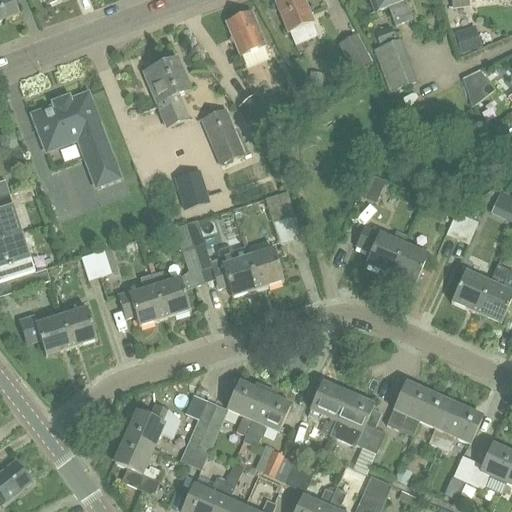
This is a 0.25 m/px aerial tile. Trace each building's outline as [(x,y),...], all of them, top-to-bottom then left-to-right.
[(0,0),(0,23),(19,17),(12,0),(0,0)] [(317,38),(312,25),(313,24),(304,0),(285,0),(277,3),(289,33),(290,33),(295,46),(317,38)] [(411,22),(402,0),(370,0),(376,15),(388,10),(395,28),(411,22)] [(470,0),(451,0),(453,9),(468,7),(467,1),(470,0)] [(265,51),(251,13),(225,23),(237,57),(259,49),(261,53),(265,51)] [(482,49),(475,27),(455,34),(461,56),(482,49)] [(397,43),(391,29),(375,35),(380,49),(397,43)] [(371,65),(364,51),(357,36),(339,45),(353,74),(371,65)] [(417,85),(405,53),(378,63),(389,95),(417,85)] [(144,75),(162,119),(167,130),(190,121),(179,96),(188,92),(176,62),(144,75)] [(480,72),(463,81),(467,96),(475,107),(495,92),(480,72)] [(321,91),(324,76),(311,73),(308,89),(321,91)] [(56,109),(34,118),(48,153),(80,141),(81,144),(103,136),(88,96),(70,103),(69,100),(54,106),(56,109)] [(260,135),(278,123),(257,96),(240,109),(260,135)] [(227,111),(200,122),(220,168),(249,155),(242,137),(238,139),(227,111)] [(0,137),(0,144),(3,153),(19,148),(14,133),(0,137)] [(511,146),(500,156),(507,166),(511,162),(511,146)] [(109,150),(87,159),(98,188),(121,179),(109,150)] [(10,168),(25,163),(20,151),(5,155),(10,168)] [(173,180),(184,213),(211,205),(200,171),(173,180)] [(386,183),(374,178),(364,200),(376,205),(386,183)] [(23,200),(36,197),(33,188),(20,191),(23,200)] [(288,194),(287,194),(265,201),(273,224),(280,247),(303,240),(295,217),(288,194)] [(0,241),(22,234),(10,195),(0,198),(0,241)] [(473,205),(467,220),(458,242),(468,247),(478,224),(484,211),(488,213),(493,201),(485,197),(473,205)] [(446,237),(458,242),(467,220),(456,215),(446,237)] [(198,223),(185,227),(193,250),(205,246),(198,223)] [(185,227),(175,230),(189,274),(199,271),(193,250),(185,227)] [(365,266),(390,277),(404,246),(366,228),(356,250),(370,256),(365,266)] [(35,275),(30,260),(22,234),(0,241),(0,284),(8,283),(8,284),(35,275)] [(429,257),(404,246),(390,277),(414,288),(429,257)] [(212,269),(210,270),(214,283),(215,283),(218,292),(228,289),(231,300),(248,294),(249,297),(258,295),(257,292),(247,259),(244,249),(231,253),(230,250),(229,250),(229,249),(220,252),(220,253),(218,254),(220,261),(211,264),(212,269)] [(245,249),(244,249),(247,259),(257,292),(258,295),(269,291),(268,288),(283,283),(273,251),(248,259),(245,249)] [(105,252),(92,256),(99,280),(112,276),(105,252)] [(81,260),(89,283),(99,280),(92,256),(81,260)] [(152,264),(147,266),(151,277),(150,278),(153,288),(164,322),(190,313),(184,293),(180,280),(165,285),(162,273),(156,276),(152,264)] [(500,327),(506,315),(506,314),(511,317),(511,274),(497,268),(490,284),(476,316),(500,327)] [(50,283),(46,271),(35,275),(8,284),(12,295),(50,283)] [(451,305),(476,316),(490,284),(465,273),(451,305)] [(127,295),(118,297),(125,321),(134,318),(138,330),(164,322),(153,288),(150,278),(140,281),(143,291),(128,296),(127,295)] [(86,310),(60,318),(70,351),(96,342),(86,310)] [(60,318),(37,325),(36,326),(33,319),(20,323),(27,347),(40,343),(45,359),(70,351),(60,318)] [(237,433),(246,437),(247,437),(265,396),(239,385),(227,412),(218,407),(200,447),(211,451),(222,427),(222,426),(228,412),(244,419),(237,433)] [(321,433),(330,437),(348,396),(324,385),(312,412),(327,419),(321,433)] [(420,423),(432,397),(406,385),(388,426),(397,430),(414,438),(420,423)] [(257,450),(266,429),(279,434),(291,407),(265,396),(247,437),(246,437),(243,444),(257,450)] [(355,448),(355,447),(365,451),(365,450),(375,429),(381,416),(372,412),(374,408),(348,396),(330,437),(340,442),(355,448)] [(429,444),(439,449),(457,408),(432,397),(420,423),(435,430),(429,444)] [(207,403),(200,417),(189,442),(200,447),(218,407),(207,403)] [(137,414),(126,440),(154,452),(161,435),(173,441),(181,423),(168,418),(170,413),(156,407),(151,419),(137,414)] [(483,420),(457,408),(439,449),(447,453),(454,438),(471,446),(483,420)] [(385,434),(375,429),(365,450),(376,455),(385,434)] [(116,465),(127,470),(123,479),(126,487),(127,487),(135,491),(143,488),(147,478),(158,483),(162,473),(147,467),(154,452),(126,440),(116,465)] [(180,463),(191,468),(200,447),(189,442),(180,463)] [(201,473),(211,451),(200,447),(191,468),(201,473)] [(284,459),(273,455),(274,452),(265,447),(255,471),(264,475),(263,476),(274,481),(283,460),(284,459)] [(483,468),(473,463),(464,483),(483,491),(490,477),(506,484),(511,470),(511,455),(492,447),(483,468)] [(453,478),(464,483),(473,463),(462,458),(453,478)] [(294,464),(284,459),(283,460),(274,481),(285,485),(294,464)] [(305,469),(296,465),(294,464),(285,485),(295,490),(305,469)] [(6,506),(32,486),(15,465),(0,477),(0,509),(5,505),(6,506)] [(315,473),(305,469),(295,490),(305,494),(315,473)] [(403,482),(407,474),(399,470),(395,479),(403,482)] [(231,473),(226,484),(213,511),(243,511),(245,510),(229,503),(235,488),(234,488),(240,476),(231,473)] [(355,511),(367,511),(381,483),(371,478),(355,511)] [(443,497),(454,502),(462,484),(452,479),(443,497)] [(183,511),(213,511),(226,484),(217,480),(211,495),(194,488),(183,511)] [(381,511),(392,489),(392,488),(381,483),(367,511),(381,511)] [(337,511),(346,493),(337,489),(335,495),(326,511),(337,511)] [(296,511),(326,511),(335,495),(326,491),(320,505),(303,497),(296,511)] [(274,511),(277,506),(274,505),(268,502),(263,511),(249,511),(245,510),(243,511),(274,511)]
